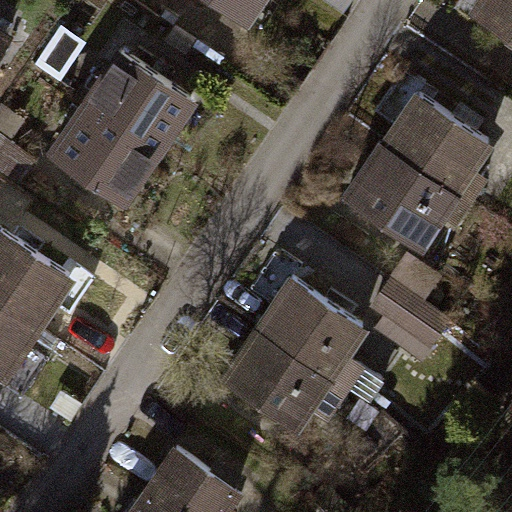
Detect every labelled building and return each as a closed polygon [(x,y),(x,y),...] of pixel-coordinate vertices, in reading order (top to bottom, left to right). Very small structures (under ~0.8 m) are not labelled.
[(214,0),(237,16),(247,0),(214,0)] [(511,0),(475,0),(472,6),(511,32),(511,0)] [(114,48),(80,97),(149,144),(169,115),(183,94),(114,48)] [(396,109),(382,130),(464,185),(476,165),(496,136),(414,82),(396,109)] [(80,97),(46,147),(116,194),(139,159),(149,144),(80,97)] [(361,160),(343,187),(423,243),(445,212),(464,185),(382,130),(361,160)] [(25,154),(0,136),(0,170),(10,177),(25,154)] [(490,174),(476,165),(464,185),(445,212),(459,221),(490,174)] [(0,301),(28,321),(40,302),(44,297),(62,310),(87,274),(68,261),(62,271),(0,229),(0,301)] [(409,248),(371,304),(385,314),(375,328),(422,360),(454,314),(428,296),(445,272),(409,248)] [(272,293),(255,317),(334,370),(348,349),(368,321),(289,268),(272,293)] [(0,301),(0,361),(14,341),(28,321),(0,301)] [(232,352),(220,370),(298,423),(314,399),(334,370),(255,317),(232,352)] [(334,370),(314,399),(333,412),(366,362),(348,349),(334,370)] [(169,443),(138,488),(174,511),(208,511),(228,484),(169,443)] [(174,511),(138,488),(120,511),(174,511)]
